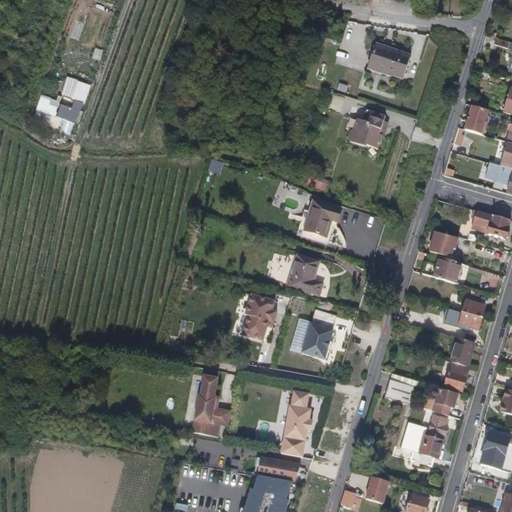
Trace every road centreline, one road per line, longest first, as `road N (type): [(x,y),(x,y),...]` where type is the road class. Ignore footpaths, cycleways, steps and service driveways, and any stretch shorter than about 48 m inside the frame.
road 1 (residential): [(432,185),(331,511)]
road 2 (residential): [(445,511),(511,287)]
road 3 (unclassified): [(297,0),(478,30)]
road 4 (residential): [(478,30),(432,185)]
